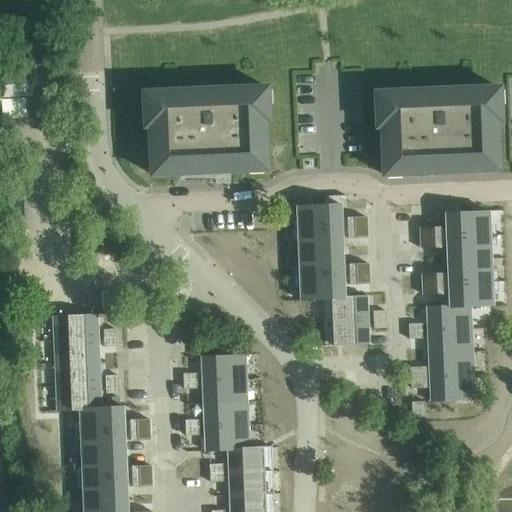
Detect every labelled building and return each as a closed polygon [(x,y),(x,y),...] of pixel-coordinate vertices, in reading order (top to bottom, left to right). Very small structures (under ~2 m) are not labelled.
[(159,91),(149,91),(150,111),(144,111),(145,128),(149,127),(151,176),(215,173),(215,167),(232,166),(232,172),(266,171),(264,123),(269,122),(267,88),(159,93),(159,91)] [(496,171),(498,171),(496,123),(501,122),(500,106),(494,106),(493,91),(499,91),(499,88),(448,90),(448,94),(427,95),(427,91),(376,93),(376,96),(382,96),(382,111),(376,111),(377,128),(382,127),(384,176),(386,175),(386,169),(401,169),(401,175),(447,173),(447,167),(464,166),(464,172),(480,171),(480,166),(495,165),(496,171)] [(24,181),(5,182),(6,222),(26,221),(24,181)] [(323,299),(344,298),(340,196),(325,197),(326,206),(296,207),(300,302),(323,301),(323,299)] [(471,305),(471,307),(493,306),(490,211),(461,212),(460,204),(445,205),(449,306),(471,305)] [(367,218),(361,218),(346,218),(347,239),(367,238),(367,218)] [(421,249),(426,249),(441,248),(440,228),(420,229),(421,249)] [(369,264),(363,265),(348,265),(349,286),(369,285),(369,264)] [(423,296),(428,296),(443,295),(442,274),(422,275),(423,296)] [(324,323),(367,321),(366,297),(344,298),(323,299),(323,301),(324,323)] [(471,305),(449,306),(427,307),(428,331),(472,329),(471,307),(471,305)] [(373,313),(374,321),(386,321),(386,312),(373,313)] [(54,341),(97,340),(96,316),(53,317),(54,341)] [(367,321),(324,323),(325,347),(368,346),(367,321)] [(374,329),(385,329),(387,329),(386,321),(374,321),(374,329)] [(429,355),(473,353),(472,329),(428,331),(429,355)] [(104,340),(117,339),(116,331),(104,332),(104,340)] [(117,339),(104,340),(104,348),(117,348),(117,339)] [(97,340),(54,341),(55,364),(98,363),(97,340)] [(411,378),(473,376),(473,353),(429,355),(429,371),(425,371),(425,368),(410,368),(411,378)] [(202,381),(246,379),(245,356),(201,357),(202,381)] [(98,363),(55,364),(56,388),(99,386),(98,363)] [(473,376),(411,378),(411,389),(426,388),(426,385),(430,385),(431,401),(474,400),(473,376)] [(106,386),(119,385),(118,377),(106,377),(106,386)] [(246,379),(202,381),(203,404),(247,402),(246,379)] [(119,385),(106,386),(106,394),(119,394),(119,385)] [(99,386),(56,388),(57,412),(79,411),(100,408),(99,386)] [(247,402),(203,404),(204,427),(248,425),(247,402)] [(424,403),(412,403),(412,418),(425,418),(424,403)] [(194,406),(186,406),(186,416),(194,416),(194,406)] [(100,408),(79,411),(83,511),(126,511),(122,407),(100,408)] [(149,441),(148,421),(129,421),(129,441),(149,441)] [(185,429),(198,428),(198,421),(185,421),(185,429)] [(227,451),(249,449),(248,425),(204,427),(205,452),(227,451)] [(198,428),(185,429),(185,437),(198,436),(198,428)] [(228,473),(272,472),(271,448),(249,449),(227,451),(228,473)] [(209,474),(222,474),(222,465),(209,466),(209,474)] [(151,487),(150,467),(131,467),(131,488),(151,487)] [(272,472),(228,473),(229,496),(273,494),(272,472)] [(222,474),(209,474),(210,483),(222,482),(222,474)] [(273,511),(273,494),(229,496),(229,511),(273,511)]
